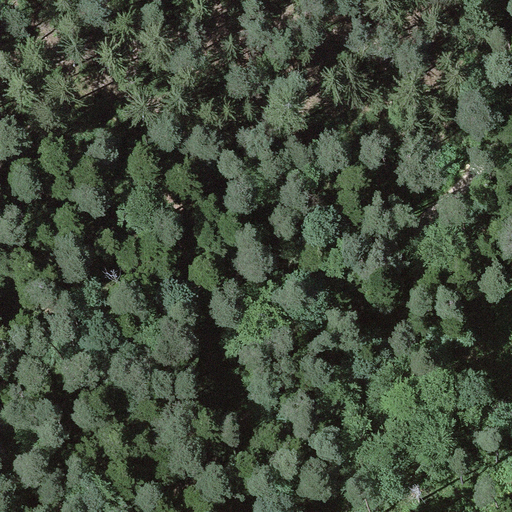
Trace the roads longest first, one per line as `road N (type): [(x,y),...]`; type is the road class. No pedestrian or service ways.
road 1 (track): [(156,511),(511,131)]
road 2 (track): [(461,187),(349,511)]
